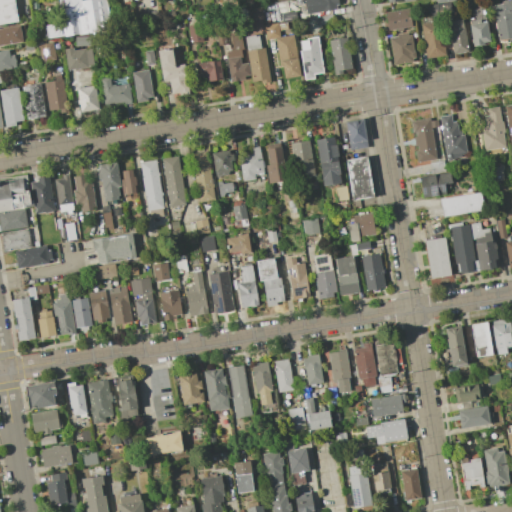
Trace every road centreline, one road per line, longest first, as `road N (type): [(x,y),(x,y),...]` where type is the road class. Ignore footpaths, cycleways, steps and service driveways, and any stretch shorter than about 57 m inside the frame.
road 1 (residential): [(362,0),(445,511)]
road 2 (residential): [(0,155),(511,73)]
road 3 (residential): [(3,370),(511,292)]
road 4 (residential): [(3,370),(25,511)]
